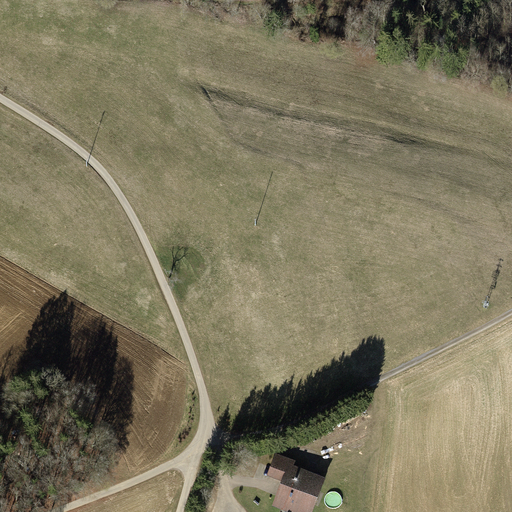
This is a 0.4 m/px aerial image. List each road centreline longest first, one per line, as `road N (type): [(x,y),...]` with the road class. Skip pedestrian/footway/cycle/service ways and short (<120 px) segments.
road 1 (track): [(511,310),(315,407),(213,434)]
road 2 (track): [(198,448),(81,502),(26,511)]
